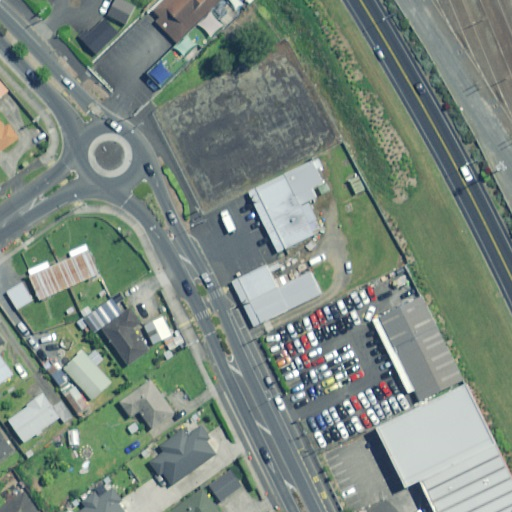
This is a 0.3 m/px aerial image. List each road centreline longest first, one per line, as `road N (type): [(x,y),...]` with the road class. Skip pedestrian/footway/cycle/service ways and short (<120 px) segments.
road 1 (trunk): [(362,0),(511,276)]
road 2 (secondary): [(303,511),(181,257)]
road 3 (secondary): [(0,13),(108,123)]
road 4 (secondary): [(82,141),(0,38)]
